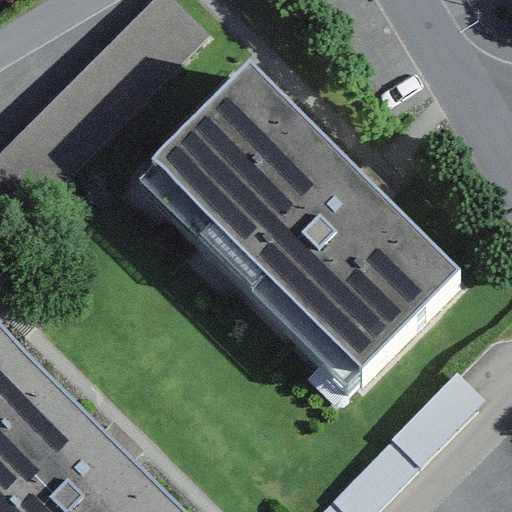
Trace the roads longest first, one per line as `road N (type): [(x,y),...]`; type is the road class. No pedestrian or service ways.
road 1 (residential): [(488,137),(403,0)]
road 2 (residential): [(511,405),(404,511)]
